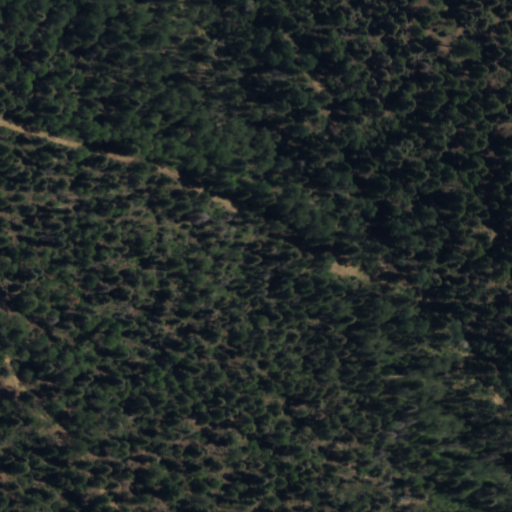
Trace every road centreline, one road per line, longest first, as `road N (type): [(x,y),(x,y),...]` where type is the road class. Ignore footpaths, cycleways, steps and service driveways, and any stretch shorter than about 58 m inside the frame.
road 1 (track): [(0,124),(158,170),(389,287),(444,324),(511,409)]
road 2 (track): [(0,347),(15,387),(64,432),(113,511)]
